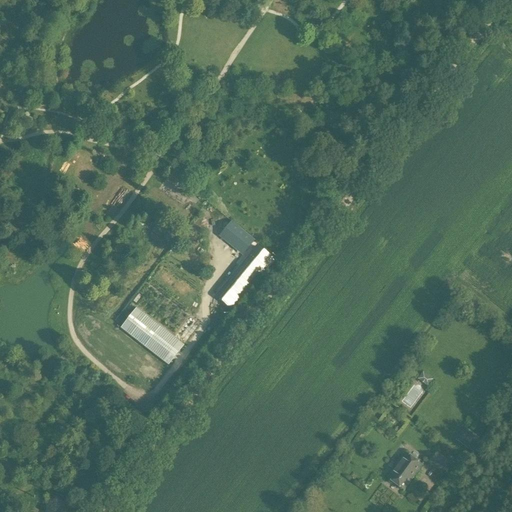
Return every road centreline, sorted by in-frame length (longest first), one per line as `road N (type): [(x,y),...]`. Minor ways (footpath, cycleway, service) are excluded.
road 1 (unclassified): [(104,511),(502,0)]
road 2 (track): [(145,403),(203,329),(211,282),(230,253),(222,225),(150,171)]
